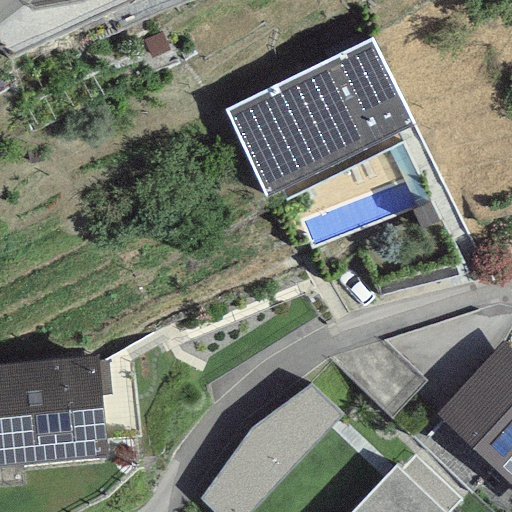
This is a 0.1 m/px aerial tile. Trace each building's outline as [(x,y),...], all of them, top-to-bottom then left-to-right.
[(372,37),(223,109),(265,197),(414,125),(372,37)] [(511,352),(501,343),(435,414),(511,485),(511,352)] [(97,356),(0,364),(0,466),(106,457),(97,356)] [(250,511),(344,413),(310,386),(250,426),(199,496),(215,511),(250,511)] [(399,473),(393,467),(350,511),(446,511),(460,498),(415,456),(399,473)]
